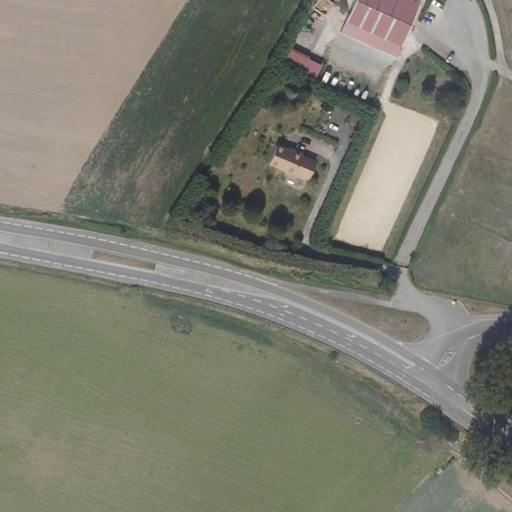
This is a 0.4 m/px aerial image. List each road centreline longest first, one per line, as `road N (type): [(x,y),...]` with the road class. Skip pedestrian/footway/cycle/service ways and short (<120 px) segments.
road 1 (tertiary): [(421,362),(275,288),(0,226)]
road 2 (tertiary): [(0,249),(253,306),(408,378)]
